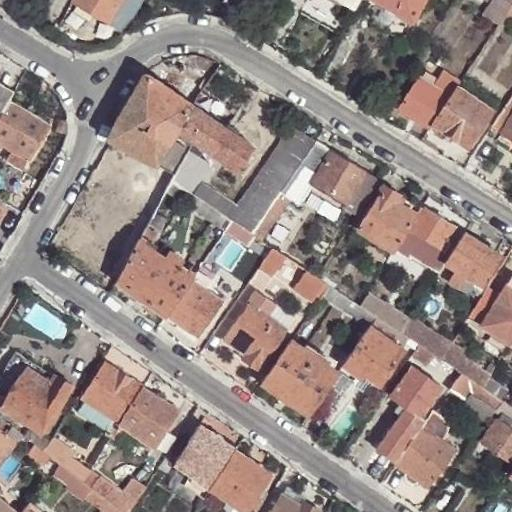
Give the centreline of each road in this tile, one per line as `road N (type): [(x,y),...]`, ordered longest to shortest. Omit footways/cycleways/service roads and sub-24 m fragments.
road 1 (residential): [(511,220),(205,37),(163,37),(142,47),(109,93)]
road 2 (residential): [(390,511),(23,253)]
road 3 (residential): [(109,93),(23,253)]
road 4 (residential): [(0,29),(109,93)]
